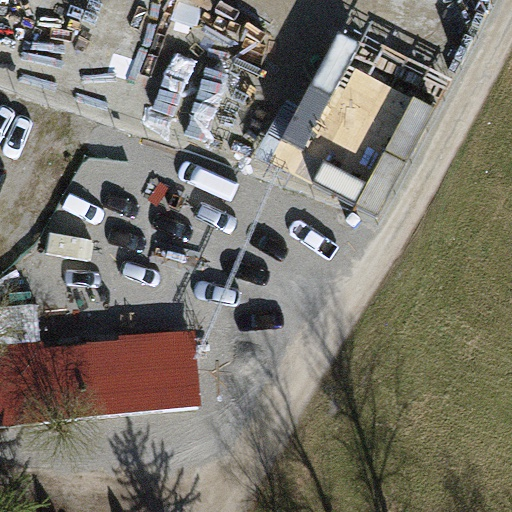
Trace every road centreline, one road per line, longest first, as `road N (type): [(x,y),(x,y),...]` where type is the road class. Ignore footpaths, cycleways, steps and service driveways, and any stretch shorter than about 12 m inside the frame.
road 1 (track): [(498,0),(344,300),(223,511)]
road 2 (track): [(130,330),(142,284),(176,266),(344,300)]
